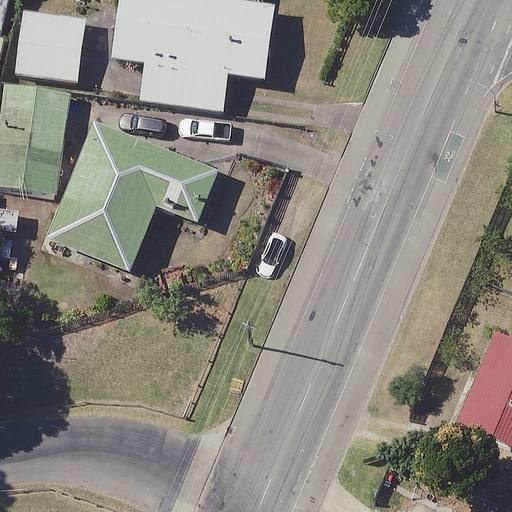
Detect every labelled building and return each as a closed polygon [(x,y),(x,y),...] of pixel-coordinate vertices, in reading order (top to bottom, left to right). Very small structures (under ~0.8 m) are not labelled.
[(0,0),(0,29),(5,30),(11,0),(0,0)] [(274,7),(199,0),(118,0),(113,60),(149,64),(145,105),(226,112),(229,76),(268,79),(274,7)] [(89,21),(28,12),(19,76),(79,85),(89,21)] [(73,98),(9,88),(0,146),(0,188),(58,198),(73,98)] [(186,144),(98,111),(50,241),(134,273),(159,207),(202,223),(226,159),(186,144)] [(24,210),(0,205),(0,243),(18,246),(24,210)] [(511,343),(495,338),(462,426),(511,445),(511,343)]
